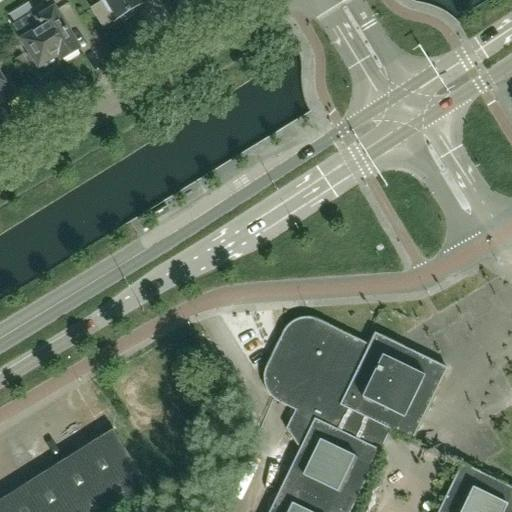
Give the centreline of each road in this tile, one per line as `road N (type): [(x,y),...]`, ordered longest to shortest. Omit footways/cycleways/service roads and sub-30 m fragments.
road 1 (residential): [(0,419),(215,303),(410,284),(474,252)]
road 2 (secondary): [(0,382),(401,137)]
road 3 (secondary): [(379,105),(0,342)]
road 4 (residential): [(0,173),(281,0)]
road 5 (unclassified): [(503,235),(427,120)]
road 6 (unclassified): [(401,137),(474,252)]
road 7 (unclassified): [(314,0),(379,105)]
road 8 (secondary): [(511,28),(407,89)]
